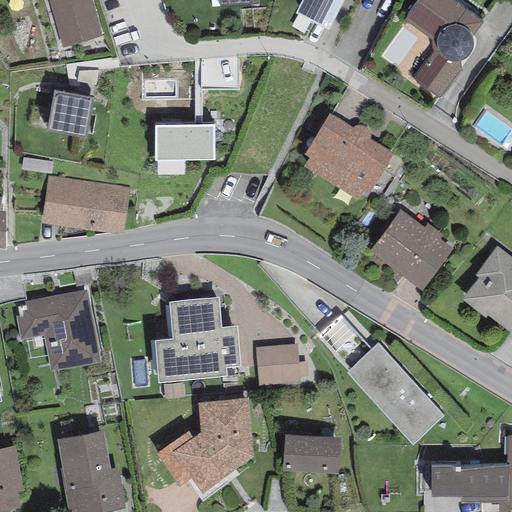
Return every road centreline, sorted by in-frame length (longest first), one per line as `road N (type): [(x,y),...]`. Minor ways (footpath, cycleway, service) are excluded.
road 1 (tertiary): [(511,386),(321,269),(256,240),(201,236),(0,262)]
road 2 (residential): [(511,180),(315,56),(256,48),(181,53)]
